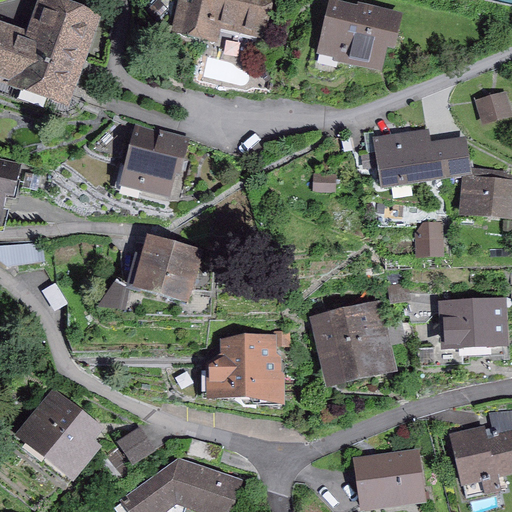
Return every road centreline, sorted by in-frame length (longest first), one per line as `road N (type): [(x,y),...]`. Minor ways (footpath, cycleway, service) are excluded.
road 1 (residential): [(511,51),(344,115),(170,122),(83,96)]
road 2 (residential): [(0,274),(50,323),(69,370),(91,385),(167,422),(279,457)]
road 3 (residential): [(511,385),(410,409),(279,457)]
road 4 (residential): [(164,228),(0,231)]
